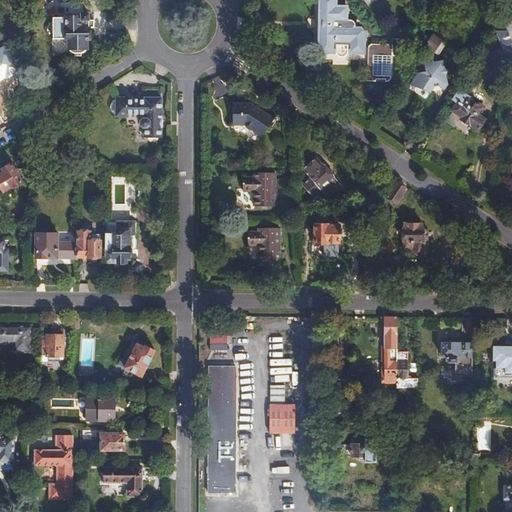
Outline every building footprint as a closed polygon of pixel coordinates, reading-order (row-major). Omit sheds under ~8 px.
[(332,0),(321,0),(322,0),(320,0),(317,0),(318,5),(317,18),(320,18),(319,26),(316,26),(316,39),(316,44),(320,44),(319,50),(325,51),(329,51),(329,48),(332,49),(332,50),(332,51),(332,52),(333,53),(333,54),(334,55),(335,55),(336,56),(337,56),(338,56),(339,56),(340,56),(341,55),(342,55),(342,54),(343,53),(343,52),(344,51),(344,50),(343,49),(346,49),(346,52),(351,52),(356,52),(357,46),(358,28),(350,27),(350,25),(352,25),(352,24),(352,23),(352,22),(351,21),(351,20),(350,20),(349,19),(348,19),(341,19),(342,16),(343,16),(343,12),(344,6),(340,6),(333,6),(332,0)] [(65,18),(52,18),(53,39),(66,39),(67,49),(68,50),(69,52),(70,54),(84,53),(85,52),(85,50),(85,49),(86,49),(86,39),(88,39),(87,13),(81,13),(82,16),(65,16),(65,18)] [(424,21),(423,30),(432,30),(447,31),(448,22),(424,21)] [(511,21),(501,21),(495,31),(498,39),(501,47),(508,64),(511,62),(509,56),(511,54),(511,44),(510,41),(511,40),(511,21)] [(436,35),(432,31),(424,44),(433,50),(439,41),(434,38),(436,35)] [(395,55),(396,38),(387,38),(387,45),(387,55),(395,55)] [(325,53),(325,51),(319,50),(320,44),(316,44),(316,39),(314,39),(313,53),(325,53)] [(500,47),(501,47),(498,39),(491,41),(494,49),(487,52),(491,63),(504,58),(500,47)] [(386,75),(387,55),(387,45),(367,44),(365,47),(363,81),(380,82),(381,81),(382,81),(383,81),(384,80),(385,79),(386,78),(386,76),(386,75)] [(360,46),(357,46),(356,52),(351,52),(351,54),(360,55),(360,46)] [(408,82),(426,97),(435,85),(439,88),(451,72),(430,55),(408,82)] [(457,104),(453,111),(463,118),(461,122),(477,132),(485,120),(478,116),(482,110),(471,102),(472,100),(459,92),(453,101),(457,104)] [(125,98),(115,98),(113,99),(112,101),(110,103),(109,105),(109,107),(109,109),(110,112),(111,114),(113,115),(115,116),(125,116),(125,115),(143,115),(143,119),(141,119),(139,121),(139,125),(142,128),(143,128),(143,138),(160,138),(160,128),(159,128),(159,119),(160,119),(160,98),(144,98),(144,100),(125,100),(125,98)] [(231,102),(231,124),(243,124),(260,135),(272,117),(250,102),(231,102)] [(3,165),(0,166),(0,183),(2,186),(12,180),(13,182),(21,177),(9,157),(1,162),(3,165)] [(319,161),(306,173),(313,182),(323,194),(331,202),(343,190),(334,179),(335,178),(335,176),(329,168),(327,168),(325,169),(319,161)] [(242,177),(241,191),(251,191),(251,206),(273,206),(274,172),(252,172),(251,177),(242,177)] [(113,207),(128,207),(129,178),(114,177),(113,207)] [(394,207),(405,189),(393,181),(381,198),(394,207)] [(316,200),(323,194),(313,182),(306,189),(316,200)] [(356,221),(352,226),(358,233),(370,215),(364,210),(356,221)] [(103,218),(103,263),(124,263),(124,257),(128,257),(128,230),(134,230),(134,218),(103,218)] [(315,229),(314,229),(314,244),(339,244),(339,229),(338,229),(338,228),(332,222),(315,222),(315,229)] [(424,248),(424,228),(421,228),(421,223),(402,223),(402,248),(409,248),(409,253),(412,255),(420,255),(422,253),(422,250),(424,250),(424,248)] [(246,231),(246,245),(256,245),(256,260),(278,260),(278,227),(256,227),(256,231),(246,231)] [(77,265),(77,252),(59,251),(59,242),(34,241),(34,267),(77,268),(77,265)] [(79,252),(77,252),(77,265),(99,266),(99,245),(79,245),(79,252)] [(78,327),(78,314),(70,314),(70,327),(78,327)] [(396,352),(396,317),(383,317),(384,344),(381,344),(382,359),(382,380),(395,380),(396,359),(396,352)] [(471,335),(472,318),(461,318),(461,335),(471,335)] [(0,326),(0,343),(12,343),(12,352),(29,352),(30,327),(0,326)] [(41,337),(41,361),(46,361),(46,357),(55,358),(55,361),(62,361),(62,336),(45,335),(45,337),(41,337)] [(81,337),(80,366),(93,367),(95,338),(81,337)] [(122,355),(121,356),(125,359),(123,362),(141,373),(154,349),(148,345),(147,346),(137,340),(135,343),(130,340),(126,347),(124,348),(122,350),(121,352),(122,355)] [(225,351),(226,344),(209,343),(208,350),(225,351)] [(454,377),(471,377),(471,343),(440,343),(440,358),(444,358),(444,359),(447,359),(447,363),(454,363),(454,377)] [(494,362),(494,373),(504,373),(504,378),(511,378),(511,345),(511,346),(511,351),(505,351),(505,346),(491,346),(491,362),(494,362)] [(396,352),(396,359),(395,380),(395,388),(416,388),(416,378),(406,378),(405,360),(403,360),(403,352),(396,352)] [(237,366),(207,366),(206,495),(236,495),(237,366)] [(346,379),(335,379),(335,393),(346,393),(346,387),(347,387),(348,382),(346,382),(346,379)] [(93,407),(85,407),(85,422),(92,422),(93,425),(110,425),(110,398),(93,398),(93,407)] [(267,404),(266,433),(287,433),(289,404),(267,404)] [(490,450),(491,422),(478,422),(477,450),(490,450)] [(341,440),(340,455),(375,456),(376,433),(365,433),(365,440),(341,440)] [(101,434),(100,451),(124,451),(124,434),(101,434)] [(55,451),(34,451),(34,466),(56,466),(56,485),(48,485),(49,499),(72,500),(71,436),(55,436),(55,451)] [(11,438),(0,437),(0,465),(11,465),(11,438)] [(317,439),(317,448),(326,448),(327,440),(317,439)] [(103,467),(102,483),(126,483),(126,496),(142,497),(141,467),(103,467)] [(511,510),(503,510),(502,511),(511,511),(511,482),(504,482),(503,495),(511,494),(511,510)]
